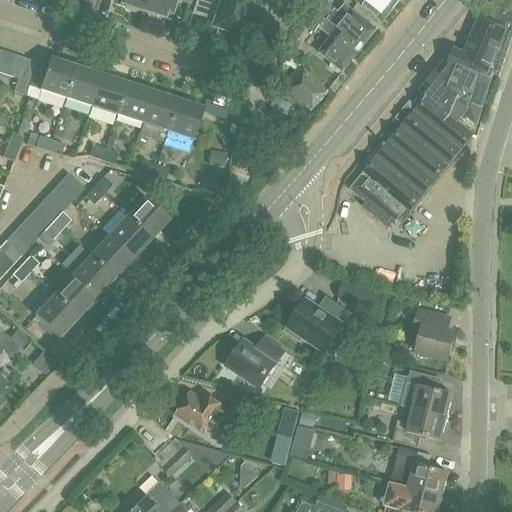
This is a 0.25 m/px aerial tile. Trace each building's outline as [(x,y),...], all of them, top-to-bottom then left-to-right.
[(137,11),(142,12),(145,0),(121,0),(120,5),(125,7),(127,10),(134,12),(137,11)] [(145,0),(142,12),(147,14),(148,17),(155,19),(159,18),(164,20),(166,13),(172,14),(176,0),(189,4),(189,0),(145,0)] [(230,41),(232,34),(239,37),(251,0),(195,0),(191,14),(213,22),(211,27),(218,30),(216,36),(230,41)] [(327,21),(328,20),(336,9),(323,0),(306,0),(304,3),(309,6),(327,21)] [(511,37),(511,0),(496,0),(480,18),(479,17),(464,51),(455,47),(447,65),(443,64),(412,102),(419,107),(364,173),(367,174),(357,186),(369,196),(361,206),(388,227),(405,208),(409,211),(474,132),(491,79),(497,81),(511,37)] [(359,0),(357,3),(382,23),(398,3),(394,0),(359,0)] [(330,68),(337,74),(342,72),(343,73),(360,52),(335,32),(338,29),(328,20),(327,21),(309,6),(297,20),(315,33),(319,28),(330,38),(318,53),(331,63),(330,68)] [(335,32),(360,52),(377,30),(352,11),(338,29),(335,32)] [(296,24),(293,39),(299,40),(302,29),(296,24)] [(288,55),(288,56),(297,64),(302,57),(293,50),(288,55)] [(0,74),(6,76),(13,55),(2,52),(0,57),(0,74)] [(17,80),(17,79),(24,59),(13,55),(6,76),(17,80)] [(300,67),(297,64),(288,56),(287,55),(282,61),(296,72),(282,87),(311,112),(328,92),(300,67)] [(24,59),(17,79),(29,82),(34,67),(36,62),(24,59)] [(39,90),(65,99),(75,67),(49,59),(45,71),(39,90)] [(65,99),(90,107),(101,75),(75,67),(65,99)] [(90,107),(116,116),(126,84),(101,75),(90,107)] [(29,82),(17,79),(17,80),(12,92),(25,97),(28,87),(29,82)] [(116,116),(141,124),(152,92),(126,84),(116,116)] [(142,124),(166,132),(167,132),(177,100),(152,92),(141,124),(142,124)] [(177,100),(167,132),(193,141),(203,109),(177,100)] [(23,119),(19,130),(27,133),(29,127),(27,120),(23,119)] [(35,148),(47,152),(51,141),(30,133),(27,145),(35,148)] [(7,146),(18,150),(23,138),(12,134),(7,146)] [(47,152),(61,156),(64,145),(51,141),(47,152)] [(2,159),(13,163),(18,150),(7,146),(2,159)] [(89,157),(101,161),(105,150),(92,146),(89,157)] [(101,161),(114,166),(118,154),(105,150),(101,161)] [(222,167),(225,153),(215,152),(213,166),(222,167)] [(139,174),(152,178),(156,166),(143,162),(139,174)] [(152,178),(165,182),(168,171),(156,166),(152,178)] [(68,174),(60,183),(76,198),(84,189),(68,174)] [(93,188),(102,196),(112,186),(102,178),(93,188)] [(60,183),(52,191),(69,207),(76,198),(60,183)] [(84,197),(94,206),(102,196),(93,188),(84,197)] [(52,191),(44,199),(61,215),(63,213),(69,207),(52,191)] [(126,218),(150,241),(169,221),(145,198),(126,218)] [(44,199),(36,208),(53,223),(61,215),(44,199)] [(36,208),(28,216),(45,231),(53,223),(36,208)] [(71,221),(63,213),(61,215),(53,223),(61,231),(71,221)] [(37,240),(38,238),(45,231),(28,216),(21,225),(37,240)] [(108,237),(132,260),(150,241),(126,218),(108,237)] [(45,231),(38,238),(47,247),(61,231),(53,223),(45,231)] [(13,233),(29,248),(37,240),(21,225),(13,233)] [(5,241),(21,257),(29,248),(13,233),(5,241)] [(89,257),(114,280),(132,260),(108,237),(89,257)] [(0,246),(0,252),(13,265),(21,257),(5,241),(0,246)] [(0,268),(5,273),(13,265),(0,252),(0,268)] [(21,266),(30,274),(39,264),(30,256),(21,266)] [(71,276),(96,299),(114,280),(89,257),(71,276)] [(12,276),(21,284),(30,274),(21,266),(12,276)] [(53,296),(78,319),(96,299),(71,276),(53,296)] [(343,283),(338,299),(377,310),(382,293),(343,283)] [(34,316),(59,339),(78,319),(53,296),(34,316)] [(321,349),(333,358),(350,333),(356,337),(365,324),(325,296),(316,309),(305,302),(288,327),(321,349)] [(416,352),(448,360),(455,332),(447,330),(450,318),(419,310),(413,334),(420,335),(416,352)] [(0,347),(0,348),(9,338),(0,329),(0,347)] [(0,348),(12,358),(19,349),(21,350),(30,340),(18,330),(10,339),(9,338),(0,348)] [(248,375),(262,385),(277,364),(286,351),(264,336),(255,349),(244,341),(227,366),(245,378),(248,375)] [(412,409),(446,418),(452,394),(434,390),(436,378),(410,371),(409,379),(404,377),(397,404),(401,405),(400,407),(412,410),(412,409)] [(207,396),(204,401),(192,393),(177,416),(191,425),(194,420),(219,437),(225,428),(235,435),(251,411),(235,400),(227,411),(223,408),(223,407),(207,396)] [(392,442),(418,449),(421,436),(440,441),(446,418),(412,409),(412,410),(408,424),(398,421),(392,442)] [(287,410),(284,421),(295,424),(298,413),(287,410)] [(299,425),(313,428),(316,417),(302,413),(299,425)] [(291,440),(280,437),(273,464),(284,467),(291,440)] [(161,468),(171,479),(202,449),(175,441),(157,458),(163,467),(161,468)] [(294,444),(290,456),(306,461),(309,448),(294,444)] [(398,448),(390,482),(443,496),(449,472),(429,467),(431,457),(398,448)] [(338,490),(351,491),(352,476),(339,475),(339,472),(329,472),(328,485),(338,486),(338,490)] [(389,511),(438,511),(443,496),(390,482),(384,506),(391,508),(389,511)] [(173,511),(180,505),(160,484),(147,497),(148,499),(134,511),(173,511)] [(208,511),(227,511),(237,503),(228,494),(208,511)] [(314,508),(322,511),(346,511),(349,507),(320,495),(314,508)] [(309,511),(312,506),(302,502),(297,511),(309,511)] [(245,511),(237,503),(227,511),(245,511)]
